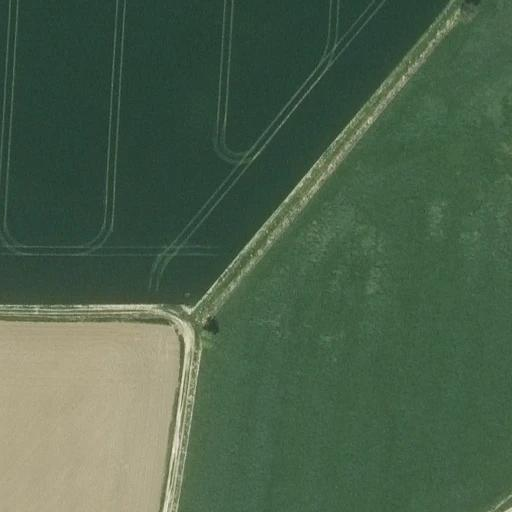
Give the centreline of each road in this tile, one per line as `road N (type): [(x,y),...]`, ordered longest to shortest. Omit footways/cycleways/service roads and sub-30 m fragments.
road 1 (track): [(195,324),(460,0)]
road 2 (track): [(0,308),(195,324)]
road 3 (track): [(195,324),(166,511)]
